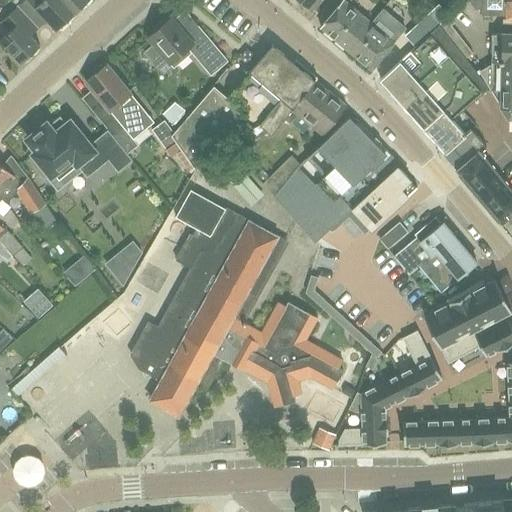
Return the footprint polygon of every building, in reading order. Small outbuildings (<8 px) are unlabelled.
[(76,11),(66,0),(23,0),(20,4),(40,25),(49,18),(58,28),(76,11)] [(66,0),(76,11),(87,0),(66,0)] [(301,0),(312,9),(319,0),(301,0)] [(348,48),(371,20),(346,0),(341,0),(321,25),(348,48)] [(511,17),(511,0),(469,0),(475,8),(481,8),(481,14),(506,15),(506,17),(511,17)] [(22,61),(41,43),(32,34),(40,25),(20,4),(2,21),(10,29),(1,38),(22,61)] [(430,14),(438,22),(446,14),(437,4),(428,12),(430,14)] [(371,20),(348,48),(373,68),(395,41),(407,26),(385,7),(373,22),(371,20)] [(414,45),(438,22),(430,14),(406,35),(414,45)] [(436,81),(444,90),(446,88),(452,95),(450,98),(455,103),(460,109),(489,85),(465,56),(472,51),(451,25),(455,23),(453,21),(448,14),(438,22),(414,45),(408,51),(410,53),(420,64),(431,77),(436,82),(436,81)] [(176,67),(194,52),(198,57),(212,75),(228,61),(214,44),(198,25),(186,34),(173,18),(150,36),(156,42),(146,50),(160,67),(170,60),(171,61),(176,67)] [(511,32),(492,32),(491,62),(480,69),(479,68),(478,68),(511,122),(511,32)] [(286,118),(316,79),(273,44),(273,45),(228,98),(215,87),(174,135),(173,136),(182,149),(196,170),(200,177),(228,145),(234,149),(243,160),(251,153),(245,146),(265,129),(272,134),(285,118),(286,118)] [(410,73),(400,62),(410,53),(408,51),(381,76),(403,100),(431,77),(420,64),(410,73)] [(146,110),(108,64),(104,67),(100,65),(96,70),(96,74),(88,81),(108,105),(98,114),(116,135),(146,110)] [(435,101),(426,90),(436,82),(431,77),(403,100),(426,127),(455,103),(450,98),(452,95),(446,88),(444,90),(445,92),(435,101)] [(316,79),(286,118),(292,123),(299,113),(321,130),(337,117),(347,104),(316,79)] [(171,122),(184,111),(174,102),(163,114),(171,122)] [(448,152),(468,135),(465,131),(453,116),(460,109),(455,103),(426,127),(448,152)] [(94,150),(71,121),(67,124),(60,115),(48,125),(47,123),(44,125),(40,124),(34,129),(33,133),(27,139),(37,151),(33,154),(50,174),(46,177),(57,192),(82,171),(87,177),(108,160),(118,172),(132,160),(113,136),(112,135),(94,150)] [(300,163),(275,195),(317,242),(352,209),(398,165),(350,115),(300,163)] [(173,136),(174,135),(165,122),(153,130),(166,149),(171,157),(182,149),(173,136)] [(486,144),(471,127),(465,132),(465,131),(468,135),(448,152),(445,154),(503,222),(503,221),(511,231),(511,187),(480,149),(486,144)] [(265,183),(275,195),(300,163),(294,156),(265,183)] [(0,194),(7,201),(8,202),(17,193),(30,214),(46,204),(28,174),(23,179),(0,158),(0,194)] [(399,168),(352,209),(371,230),(408,196),(402,190),(412,181),(399,168)] [(289,242),(193,189),(177,216),(198,228),(194,235),(191,233),(177,259),(193,267),(160,327),(151,322),(133,355),(141,368),(144,370),(144,371),(144,372),(144,374),(145,376),(147,377),(149,377),(152,376),(162,382),(152,400),(178,416),(198,382),(209,388),(225,359),(270,384),(276,406),(297,401),(295,396),(302,394),(299,380),(313,376),(334,389),(345,369),(341,367),(345,360),(308,339),(319,318),(290,301),(287,306),(280,302),(264,332),(248,324),(251,319),(247,317),(289,242)] [(7,201),(0,194),(0,196),(8,203),(8,202),(7,201)] [(478,261),(445,220),(423,238),(420,234),(396,254),(411,273),(421,265),(442,291),(478,261)] [(388,249),(408,232),(400,221),(379,239),(388,249)] [(3,228),(0,224),(0,240),(12,255),(22,246),(5,227),(3,228)] [(89,289),(105,272),(91,258),(74,274),(89,289)] [(511,325),(508,319),(489,329),(486,324),(511,312),(495,280),(469,293),(468,292),(450,301),(450,302),(424,316),(448,363),(481,346),(486,356),(498,349),(499,352),(511,345),(511,325)] [(53,304),(39,289),(24,303),(37,318),(53,304)] [(3,329),(0,332),(0,347),(2,349),(12,338),(11,338),(3,329)] [(424,387),(442,378),(418,330),(403,338),(417,366),(361,394),(357,392),(349,409),(355,412),(362,412),(363,428),(344,429),(338,440),(339,446),(386,443),(386,435),(388,435),(388,430),(387,418),(385,418),(385,407),(409,395),(410,397),(425,389),(424,387)] [(27,374),(33,381),(65,354),(63,351),(59,347),(27,374)] [(511,362),(508,362),(510,417),(403,422),(404,445),(440,443),(440,446),(457,445),(456,443),(475,442),(475,444),(492,444),(492,441),(511,440),(511,443),(511,442),(511,362)] [(313,440),(312,443),(329,450),(336,434),(325,430),(319,427),(313,440)] [(493,511),(511,511),(511,499),(493,501),(493,511)] [(493,511),(493,501),(454,505),(454,504),(436,506),(436,511),(493,511)]
